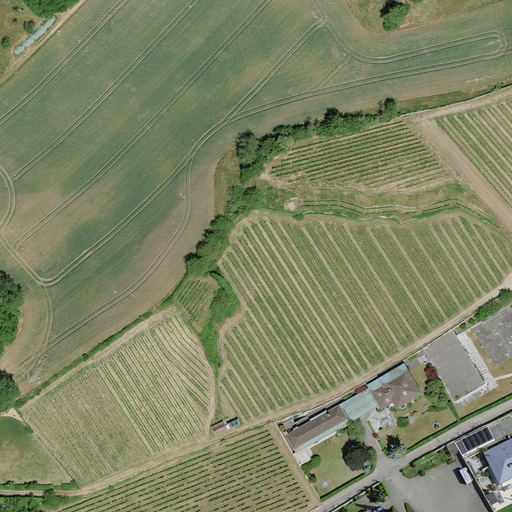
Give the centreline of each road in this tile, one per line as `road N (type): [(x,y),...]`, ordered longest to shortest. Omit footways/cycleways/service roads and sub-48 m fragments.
road 1 (track): [(511,283),(340,390),(105,485),(71,496),(0,489)]
road 2 (residential): [(511,403),(319,511)]
